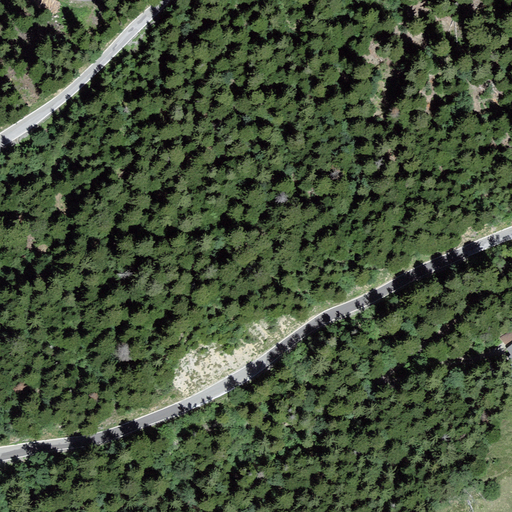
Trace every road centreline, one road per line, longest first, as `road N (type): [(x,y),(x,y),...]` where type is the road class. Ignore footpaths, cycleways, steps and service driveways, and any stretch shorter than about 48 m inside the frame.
road 1 (unclassified): [(511,235),(321,320),(246,372),(160,414),(88,440),(0,453)]
road 2 (unclassified): [(0,139),(70,89),(161,0)]
